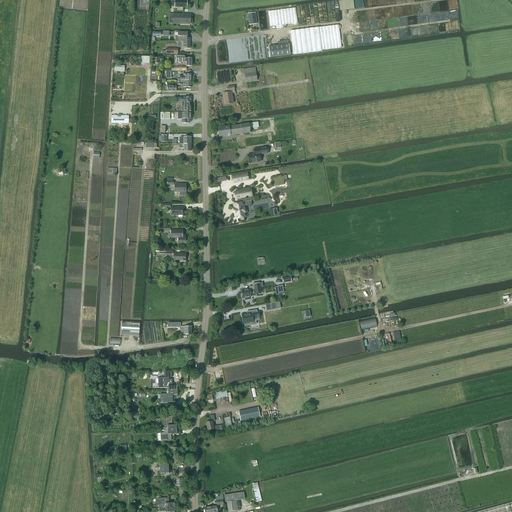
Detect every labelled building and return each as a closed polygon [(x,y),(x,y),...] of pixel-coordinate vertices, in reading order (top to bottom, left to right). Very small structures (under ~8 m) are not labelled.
[(135,0),(136,10),(149,11),(149,0),(135,0)] [(340,11),(354,9),(352,0),(348,0),(339,1),(340,11)] [(282,25),(285,25),(297,23),(295,8),(268,12),(270,27),(276,26),(276,29),(282,28),(282,25)] [(248,14),(249,25),(257,24),(255,13),(248,14)] [(190,24),(190,15),(173,14),(173,24),(190,24)] [(290,31),(293,55),(322,51),(322,50),(341,48),(338,25),(290,31)] [(175,42),(178,42),(190,42),(190,38),(187,38),(187,37),(187,33),(177,33),(177,36),(175,36),(175,42)] [(268,47),(270,58),(290,55),(289,44),(268,47)] [(185,55),(176,55),(176,62),(186,62),(186,66),(192,66),(192,59),(185,59),(185,55)] [(245,83),(257,81),(255,68),(243,69),(245,83)] [(225,105),(233,104),(231,92),(223,94),(225,105)] [(183,98),(179,98),(179,103),(184,103),(184,105),(183,105),(183,106),(181,106),(181,111),(183,111),(183,112),(191,113),(191,105),(189,105),(189,103),(191,103),(191,97),(183,97),(183,98)] [(183,113),(180,113),(180,116),(183,116),(183,118),(183,119),(182,119),(182,124),(189,123),(189,119),(191,119),(191,113),(183,112),(183,113)] [(129,115),(111,115),(111,124),(129,124),(129,115)] [(219,137),(244,133),(250,133),(249,124),(218,128),(219,137)] [(249,162),(261,160),(260,155),(268,154),(267,147),(253,149),(254,156),(248,157),(249,162)] [(247,173),(231,176),(232,183),(248,180),(247,173)] [(280,176),(277,176),(277,177),(273,178),(274,186),(284,185),(283,180),(287,179),(286,176),(282,177),(282,176),(280,177),(280,176)] [(174,185),(174,192),(179,192),(179,195),(186,195),(186,185),(174,185)] [(234,208),(233,208),(234,216),(235,216),(236,219),(238,219),(238,223),(244,222),(244,218),(245,218),(245,214),(246,214),(245,206),(243,206),(242,202),(254,200),(253,197),(250,197),(250,196),(251,196),(250,189),(249,189),(249,188),(235,191),(235,192),(234,192),(235,200),(237,200),(237,204),(233,205),(234,208)] [(171,234),(168,234),(168,237),(171,237),(171,238),(178,238),(178,242),(185,242),(185,236),(182,236),(182,230),(171,231),(171,234)] [(252,288),(241,290),(243,298),(244,298),(244,301),(251,300),(250,294),(255,294),(261,293),(259,285),(259,283),(252,284),(253,287),(252,287),(252,288)] [(245,326),(254,325),(253,321),(259,320),(258,318),(259,317),(259,312),(257,313),(256,310),(249,312),(249,314),(242,315),(243,324),(244,324),(245,326)] [(139,337),(140,324),(122,323),(121,336),(139,337)] [(399,332),(393,333),(395,345),(401,343),(399,332)] [(165,378),(158,378),(158,388),(162,388),(168,388),(168,391),(177,390),(177,386),(172,386),(172,380),(166,380),(165,378)] [(168,394),(160,394),(160,399),(160,403),(163,403),(172,402),(172,395),(177,395),(177,390),(168,391),(168,394)] [(229,404),(227,397),(228,397),(226,391),(215,393),(217,399),(219,399),(221,405),(229,404)] [(240,421),(260,417),(258,407),(238,412),(240,421)] [(165,419),(159,419),(159,424),(162,423),(162,430),(163,430),(176,429),(176,425),(172,425),(172,417),(165,417),(165,419)] [(213,427),(212,422),(206,423),(207,430),(214,429),(214,428),(215,428),(216,432),(222,430),(221,425),(213,427)] [(163,433),(160,433),(161,441),(171,441),(171,434),(177,434),(176,429),(163,430),(163,433)] [(162,465),(162,463),(157,463),(158,466),(159,466),(160,472),(158,472),(158,475),(163,475),(163,474),(169,473),(168,464),(162,465)] [(256,500),(261,498),(258,485),(252,486),(256,500)] [(228,511),(238,511),(236,501),(245,500),(244,492),(224,495),(225,503),(226,502),(227,511),(228,511)] [(169,498),(155,499),(156,506),(159,505),(165,505),(165,508),(174,508),(174,503),(169,503),(169,498)] [(511,511),(511,503),(480,511),(511,511)]
